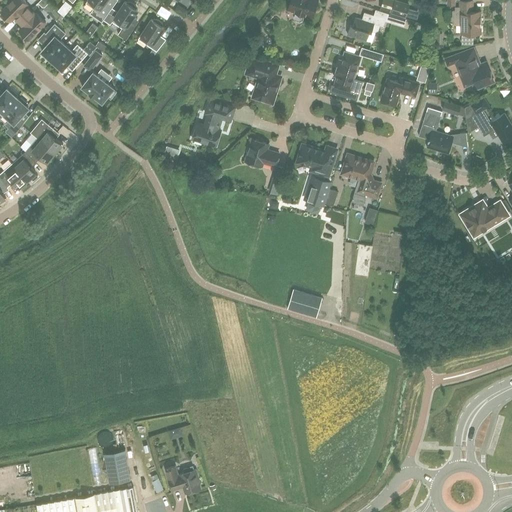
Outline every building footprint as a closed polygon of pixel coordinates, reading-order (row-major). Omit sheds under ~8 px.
[(15,16),(19,20),(31,9),(26,5),(28,3),(24,0),(12,0),(1,11),(11,20),(15,16)] [(87,0),(86,2),(94,8),(90,13),(102,21),(104,19),(112,8),(113,7),(105,1),(106,0),(87,0)] [(295,11),(294,17),(295,19),(300,21),(303,19),(304,13),(312,16),(316,0),(290,0),(288,8),(295,11)] [(395,0),(392,11),(405,16),(409,4),(395,0)] [(472,0),(460,0),(460,7),(456,7),(456,10),(453,10),(453,20),(456,20),(456,23),(462,23),(462,32),(462,43),(472,42),(472,32),(480,32),(480,10),(472,10),(472,0)] [(126,39),(133,28),(128,24),(138,9),(136,8),(137,7),(136,5),(134,3),(132,2),(127,1),(127,2),(125,1),(118,12),(112,8),(104,19),(110,23),(112,20),(122,27),(118,33),(126,39)] [(35,14),(31,9),(19,20),(24,25),(20,29),(29,39),(46,22),(37,12),(35,14)] [(391,13),(388,21),(404,26),(406,18),(391,13)] [(378,29),(380,25),(383,26),(386,18),(374,14),(371,21),(355,16),(353,24),(350,23),(347,33),(366,39),(369,30),(374,31),(378,29)] [(152,18),(138,38),(157,50),(164,41),(158,36),(164,27),(162,25),(163,24),(162,22),(160,21),(158,19),(154,18),(153,19),(152,18)] [(45,56),(51,61),(66,44),(60,40),(60,38),(65,32),(55,23),(45,34),(51,39),(42,50),(45,53),(45,56)] [(71,49),(66,44),(51,61),(57,66),(60,66),(63,69),(73,58),(79,63),(88,52),(78,43),(72,49),(71,49)] [(362,47),(360,54),(381,60),(383,54),(362,47)] [(475,81),(478,87),(493,81),(490,74),(492,73),(491,71),(490,72),(486,61),(480,63),(473,47),(445,58),(448,64),(455,61),(463,83),(464,85),(475,81)] [(102,54),(96,50),(84,64),(91,69),(102,54)] [(335,73),(338,75),(335,84),(331,83),(329,90),(338,93),(346,96),(346,95),(357,99),(363,80),(353,77),(359,57),(345,52),(343,61),(339,60),(335,73)] [(259,76),(253,96),(272,102),(281,75),(275,74),(278,64),(251,56),(246,72),(259,76)] [(114,87),(93,71),(82,85),(102,101),(107,95),(111,98),(116,91),(113,88),(114,87)] [(415,95),(419,82),(402,77),(401,81),(388,77),(381,99),(396,104),(400,90),(415,95)] [(374,84),(367,81),(365,88),(372,90),(374,84)] [(0,109),(4,113),(18,97),(16,96),(18,94),(11,88),(10,90),(8,88),(0,95),(0,109)] [(28,107),(26,104),(27,103),(21,97),(19,99),(18,97),(4,113),(10,118),(6,124),(9,127),(7,130),(12,135),(19,129),(24,122),(19,117),(28,107)] [(197,121),(192,138),(215,145),(220,129),(218,128),(222,117),(230,120),(235,106),(209,98),(205,112),(208,113),(204,124),(197,121)] [(443,109),(458,114),(460,106),(445,101),(443,109)] [(472,115),(475,113),(470,104),(465,107),(466,118),(472,115)] [(490,121),(489,119),(483,108),(475,113),(472,115),(478,126),(483,123),(491,136),(493,135),(497,135),(498,134),(502,141),(511,135),(511,125),(504,113),(490,121)] [(427,140),(428,141),(426,146),(448,153),(454,135),(433,129),(437,114),(426,111),(418,136),(427,139),(427,140)] [(37,137),(41,140),(56,153),(63,144),(54,136),(58,131),(48,123),(41,132),(37,137)] [(32,132),(21,146),(26,151),(37,137),(32,132)] [(460,144),(467,143),(466,132),(459,133),(460,144)] [(55,154),(56,153),(41,140),(37,137),(26,151),(34,159),(39,154),(48,162),(55,154)] [(262,165),(263,161),(275,165),(279,152),(267,149),(269,143),(252,138),(245,160),(262,165)] [(303,143),(297,161),(310,165),(309,168),(328,174),(336,149),(327,146),(325,150),(303,143)] [(26,151),(12,162),(27,179),(36,172),(29,164),(34,159),(26,151)] [(366,193),(376,196),(380,182),(373,180),(369,170),(371,169),(373,160),(369,159),(368,160),(348,153),(342,172),(359,178),(354,192),(352,200),(362,203),(365,195),(366,193)] [(18,187),(27,179),(12,162),(0,172),(0,175),(6,184),(11,179),(18,187)] [(280,183),(285,168),(277,165),(272,181),(280,183)] [(330,181),(315,176),(308,199),(323,204),(330,181)] [(326,202),(333,205),(338,190),(330,188),(326,202)] [(494,225),(493,223),(508,214),(500,200),(489,207),(483,198),(459,213),(465,221),(475,237),(494,225)] [(377,210),(369,207),(365,222),(373,224),(377,210)] [(316,316),(322,296),(293,287),(287,307),(316,316)] [(171,428),(173,436),(185,433),(182,425),(171,428)] [(125,448),(104,452),(110,482),(130,478),(125,448)] [(179,473),(178,474),(175,464),(165,468),(168,477),(172,489),(183,485),(185,492),(200,487),(197,475),(198,475),(196,469),(195,469),(195,468),(194,468),(193,465),(183,468),(184,471),(179,473)] [(154,473),(157,488),(165,487),(161,471),(154,473)] [(137,511),(133,485),(37,501),(38,511),(137,511)]
